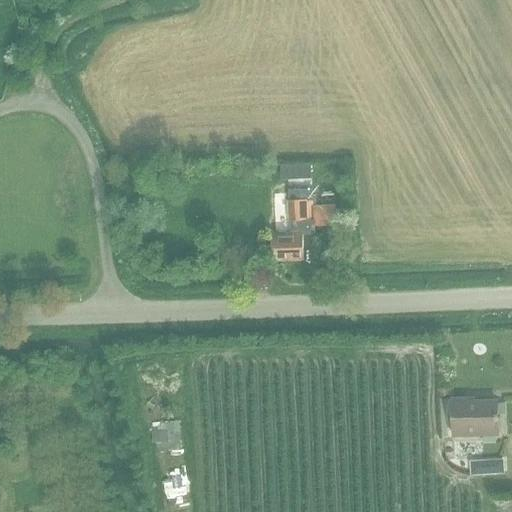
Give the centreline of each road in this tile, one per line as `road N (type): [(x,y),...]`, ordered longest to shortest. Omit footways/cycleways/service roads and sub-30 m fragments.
road 1 (unclassified): [(116,308),(511,295)]
road 2 (unclassified): [(116,308),(88,142),(42,99)]
road 3 (track): [(42,99),(42,71),(71,21),(118,0)]
